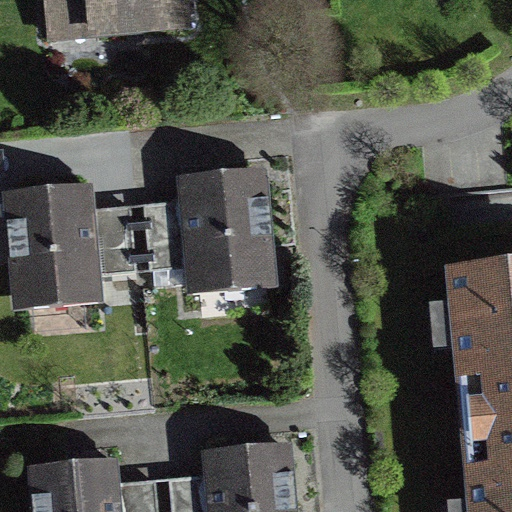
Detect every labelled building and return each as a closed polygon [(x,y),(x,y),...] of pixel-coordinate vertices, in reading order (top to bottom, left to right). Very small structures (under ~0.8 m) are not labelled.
[(92,21),(90,0),(47,0),(49,24),(92,21)] [(90,0),(92,21),(93,33),(186,25),(184,0),(90,0)] [(184,204),(144,208),(150,273),(190,269),(191,285),(271,278),(262,180),(212,185),(211,177),(181,180),(184,204)] [(58,198),(8,203),(17,300),(97,293),(95,277),(135,274),(129,209),(90,212),(88,188),(58,191),(58,198)] [(479,381),(488,471),(472,472),(475,511),(511,511),(511,269),(454,275),(463,383),(479,381)] [(292,511),(287,454),(237,458),(236,451),(206,454),(208,478),(169,481),(171,511),(292,511)] [(83,472),(33,477),(36,511),(157,511),(155,483),(115,486),(113,462),(83,465),(83,472)]
